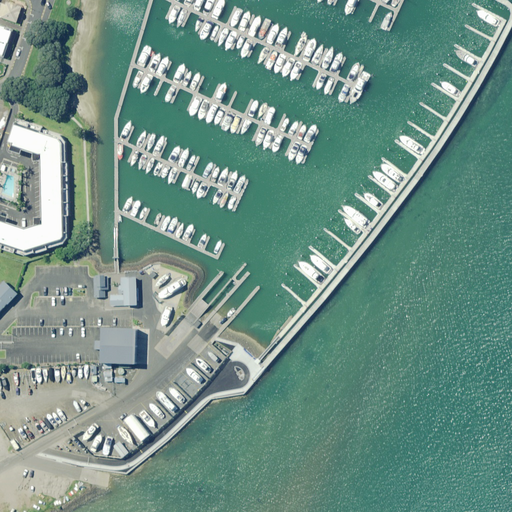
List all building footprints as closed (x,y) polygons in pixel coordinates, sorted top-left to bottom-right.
[(1,3),(0,6),(0,17),(17,23),(22,7),(6,2),(5,5),(1,3)] [(0,55),(4,57),(13,30),(0,25),(0,55)] [(43,127),(15,118),(7,143),(12,145),(10,151),(21,154),(22,150),(33,154),(34,161),(41,161),(42,225),(25,230),(0,221),(0,248),(14,254),(15,253),(25,256),(34,253),(34,254),(48,250),(47,249),(63,244),(67,238),(67,217),(68,217),(67,162),(66,162),(66,142),(61,135),(42,129),(43,127)] [(95,277),(93,277),(94,298),(104,298),(105,298),(105,290),(108,290),(108,276),(105,276),(105,275),(95,276),(95,277)] [(136,277),(121,277),(121,285),(118,286),(118,294),(123,294),(123,295),(110,295),(110,305),(137,305),(137,301),(138,301),(138,288),(136,288),(136,277)] [(0,313),(18,294),(17,293),(14,291),(4,281),(0,284),(0,313)] [(95,350),(101,350),(101,366),(136,367),(137,328),(102,327),(102,341),(95,341),(95,350)] [(112,373),(104,372),(103,382),(112,382),(112,373)] [(150,435),(133,414),(125,421),(142,441),(150,435)] [(128,453),(119,442),(113,447),(122,458),(128,453)]
